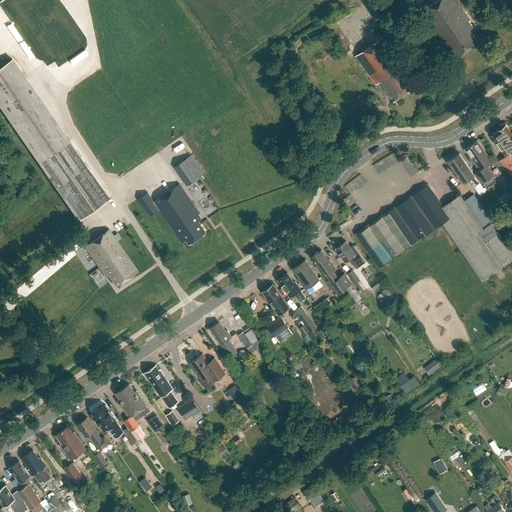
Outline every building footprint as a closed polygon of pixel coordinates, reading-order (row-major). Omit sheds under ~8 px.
[(378,0),(361,0),(376,20),(387,12),(378,0)] [(399,9),(407,4),(404,0),(396,4),(399,9)] [(449,50),(454,47),(459,55),(478,42),(469,29),(473,26),(469,20),(470,19),(456,0),(437,0),(421,11),(449,50)] [(382,37),(355,56),(356,57),(360,62),(375,84),(380,81),(394,100),(411,89),(397,69),(403,66),(382,37)] [(0,66),(0,105),(78,219),(108,199),(11,59),(0,66)] [(492,135),(506,156),(500,160),(511,176),(511,133),(511,134),(506,125),(498,130),(499,130),(492,135)] [(476,162),(474,163),(479,170),(475,173),(482,183),(493,175),(487,165),(492,162),(477,140),(466,148),(476,162)] [(469,180),(474,187),(480,183),(475,176),(459,153),(448,161),(463,183),(469,180)] [(190,170),(181,177),(186,185),(204,173),(191,155),(184,160),(190,170)] [(149,216),(159,210),(181,242),(185,239),(189,244),(206,232),(199,221),(201,219),(198,214),(199,213),(180,184),(154,202),(147,193),(138,199),(149,216)] [(379,268),(443,223),(483,281),(511,260),(511,250),(473,194),(464,200),(460,195),(444,207),(428,184),(356,234),(379,268)] [(106,278),(109,276),(116,286),(137,271),(109,230),(84,246),(106,278)] [(335,248),(344,262),(349,258),(356,269),(365,262),(353,245),(350,247),(346,241),(335,248)] [(318,266),(317,267),(336,294),(351,284),(339,267),(333,271),(328,265),(331,263),(329,259),(327,259),(321,250),(312,256),(318,266)] [(300,278),(299,279),(306,289),(319,279),(305,259),(293,268),(300,278)] [(352,270),(347,274),(354,283),(359,280),(352,270)] [(293,282),(287,273),(278,279),(290,297),(295,293),(297,297),(296,298),(300,302),(306,298),(294,281),(293,282)] [(272,306),(273,305),(279,313),(287,308),(281,299),(283,298),(273,284),(262,291),(272,306)] [(382,290),(389,301),(394,298),(387,287),(382,290)] [(315,306),(321,315),(335,306),(329,297),(315,306)] [(310,320),(300,306),(295,310),(308,328),(313,325),(310,320)] [(280,316),(267,326),(274,336),(288,327),(280,316)] [(228,339),(231,336),(227,329),(226,330),(219,321),(209,328),(230,357),(237,352),(228,339)] [(297,331),(303,340),(310,336),(304,327),(297,331)] [(242,329),(237,333),(247,346),(252,343),(242,329)] [(349,344),(344,348),(348,355),(354,351),(349,344)] [(189,362),(202,381),(211,375),(215,381),(225,373),(215,358),(209,362),(203,353),(189,362)] [(436,374),(442,369),(437,363),(431,367),(436,374)] [(169,390),(166,385),(167,384),(166,381),(164,377),(165,376),(160,370),(159,370),(155,365),(145,372),(156,388),(169,407),(177,401),(170,390),(169,390)] [(414,375),(399,385),(405,393),(420,383),(414,375)] [(227,389),(236,400),(245,394),(237,382),(227,389)] [(139,424),(132,415),(139,410),(143,415),(150,410),(146,405),(147,405),(136,390),(134,391),(129,384),(116,393),(122,402),(120,404),(129,417),(124,421),(130,430),(131,430),(138,425),(139,424)] [(192,415),(196,420),(203,416),(199,411),(199,410),(192,400),(179,409),(186,419),(192,415)] [(123,430),(105,404),(92,413),(103,429),(109,426),(115,435),(123,430)] [(101,438),(95,429),(96,429),(86,416),(77,423),(86,436),(89,434),(100,449),(109,443),(104,436),(101,438)] [(144,434),(138,425),(131,430),(137,439),(144,434)] [(68,426),(56,434),(62,443),(60,444),(70,459),(86,449),(74,432),(73,433),(68,426)] [(222,442),(215,447),(220,453),(227,449),(222,442)] [(501,454),(511,470),(511,451),(510,448),(501,454)] [(26,467),(32,475),(34,474),(40,483),(43,481),(45,483),(52,478),(45,467),(46,466),(40,457),(39,458),(33,449),(21,457),(28,466),(26,467)] [(98,451),(93,454),(99,462),(104,458),(98,451)] [(433,463),(436,470),(445,466),(441,459),(433,463)] [(24,488),(18,491),(30,508),(30,509),(41,501),(29,484),(31,483),(27,477),(30,475),(19,460),(9,468),(20,483),(20,482),(24,488)] [(72,462),(64,468),(75,483),(82,478),(81,476),(82,476),(72,462)] [(303,491),(309,500),(319,493),(313,484),(303,491)] [(23,511),(30,508),(18,491),(17,490),(12,493),(6,485),(0,489),(0,501),(4,507),(9,503),(14,511),(23,511)] [(434,493),(426,499),(434,511),(442,511),(446,510),(434,493)] [(55,494),(50,498),(55,506),(56,506),(59,511),(60,511),(65,509),(61,502),(60,503),(55,494)] [(292,511),(301,506),(296,498),(282,507),(284,511),(292,511)] [(486,511),(501,511),(505,510),(499,502),(486,511)]
